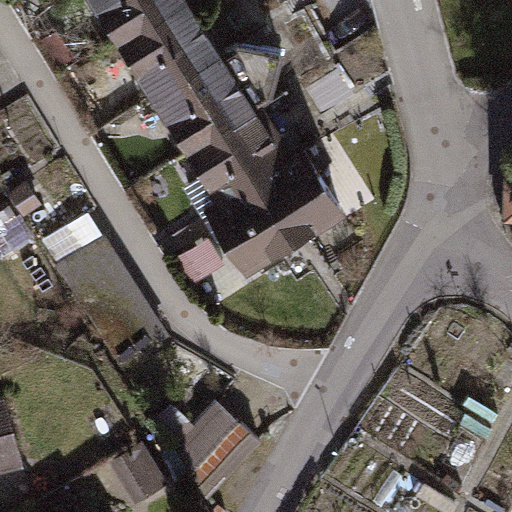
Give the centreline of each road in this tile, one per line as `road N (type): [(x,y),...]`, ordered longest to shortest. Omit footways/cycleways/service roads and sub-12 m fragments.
road 1 (residential): [(0,22),(172,304),(223,348),(330,380)]
road 2 (residential): [(439,195),(330,380)]
road 3 (residential): [(396,0),(439,195)]
road 4 (residential): [(330,380),(258,511)]
